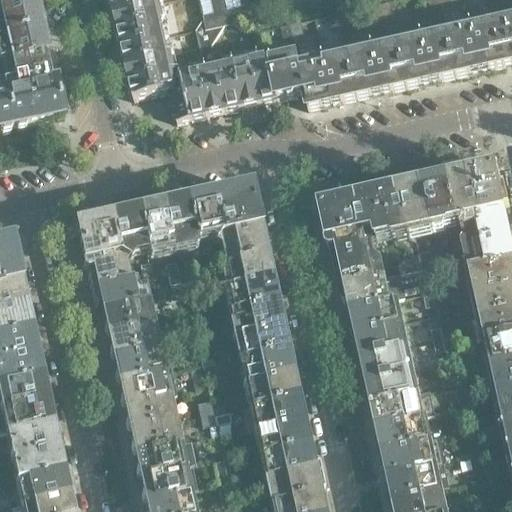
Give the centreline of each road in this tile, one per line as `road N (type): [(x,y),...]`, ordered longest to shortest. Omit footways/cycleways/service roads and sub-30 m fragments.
road 1 (residential): [(345,511),(273,188),(273,155)]
road 2 (residential): [(24,202),(93,511)]
road 3 (residential): [(273,155),(323,152),(509,107)]
road 4 (residential): [(79,0),(118,181)]
road 5 (residential): [(118,181),(273,155)]
